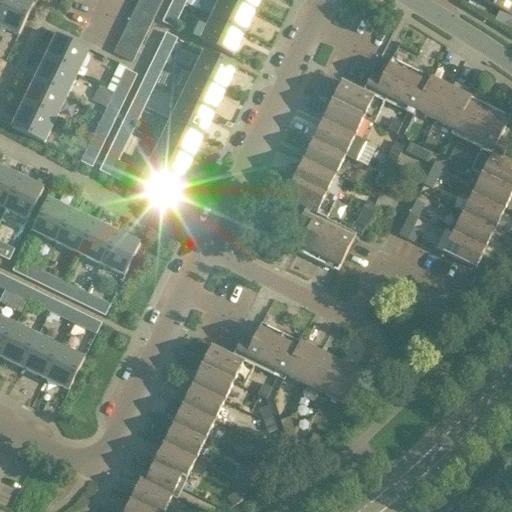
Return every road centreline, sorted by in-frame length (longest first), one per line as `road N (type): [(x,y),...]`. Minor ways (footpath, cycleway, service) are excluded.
road 1 (residential): [(0,426),(86,466),(99,459),(207,246)]
road 2 (residential): [(461,298),(383,260),(352,320),(207,246)]
road 3 (residential): [(207,246),(325,0)]
road 4 (tertiary): [(371,511),(511,378)]
